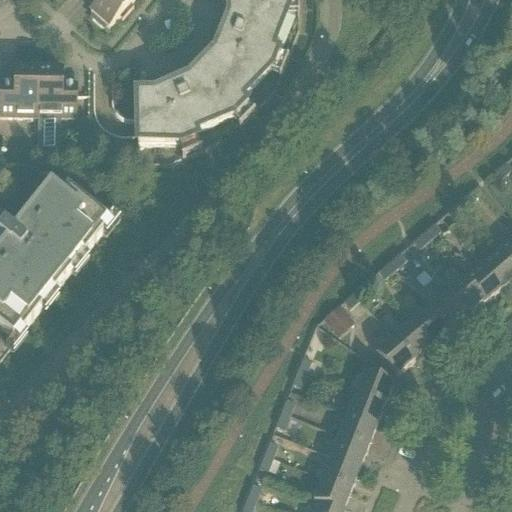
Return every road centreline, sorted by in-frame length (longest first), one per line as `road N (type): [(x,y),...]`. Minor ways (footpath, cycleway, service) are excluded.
road 1 (secondary): [(265,252),(206,319),(86,511)]
road 2 (secondary): [(124,511),(265,252)]
road 3 (residential): [(177,0),(132,52),(103,68),(83,65),(54,35),(0,37)]
road 4 (secondary): [(265,252),(408,107)]
road 5 (residential): [(410,492),(475,376),(511,348)]
road 6 (secondary): [(408,107),(462,57),(494,0)]
road 7 (secondary): [(465,0),(408,107)]
